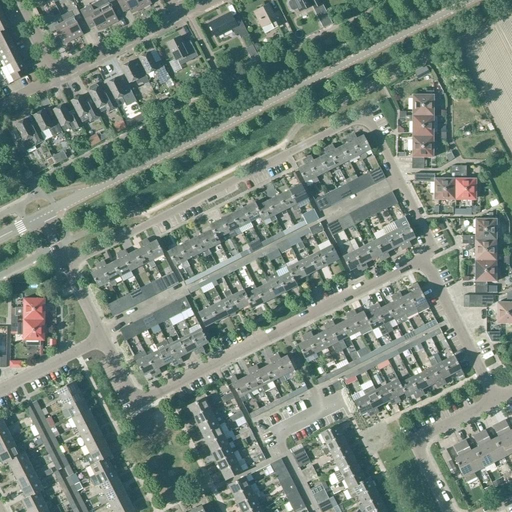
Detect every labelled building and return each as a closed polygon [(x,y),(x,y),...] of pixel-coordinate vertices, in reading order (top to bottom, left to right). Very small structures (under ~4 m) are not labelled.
[(117,6),(113,0),(101,0),(96,3),(108,26),(118,21),(111,8),(117,6)] [(141,9),(135,0),(116,0),(119,4),(124,2),(131,15),(141,9)] [(135,0),(141,9),(151,4),(148,0),(135,0)] [(291,11),(293,11),(302,7),(304,10),(312,6),(313,9),(320,6),(317,0),(292,0),(289,2),(288,5),(291,11)] [(96,3),(80,11),(85,22),(86,21),(90,30),(95,27),(98,32),(108,26),(96,3)] [(268,5),(253,13),(261,29),(264,34),(273,30),(284,24),(278,12),(273,15),(268,5)] [(60,17),(63,23),(73,40),(83,35),(76,22),(81,19),(76,9),(60,17)] [(235,35),(245,30),(239,17),(233,20),(229,13),(208,24),(215,38),(232,30),(235,35)] [(327,14),(319,18),(324,28),(332,24),(327,15),(327,14)] [(0,20),(0,32),(5,30),(9,28),(4,18),(0,20)] [(73,40),(63,23),(58,25),(55,19),(51,22),(49,18),(42,22),(44,26),(45,25),(50,35),(56,32),(63,45),(73,40)] [(0,44),(10,40),(5,30),(0,32),(0,44)] [(175,62),(177,61),(179,66),(197,57),(192,45),(185,48),(180,38),(167,45),(175,62)] [(15,49),(10,40),(0,44),(0,55),(0,56),(1,56),(15,49)] [(0,61),(2,60),(6,66),(20,59),(15,49),(1,56),(0,56),(0,61)] [(161,63),(156,66),(150,53),(139,59),(147,75),(148,74),(150,78),(156,75),(158,80),(167,75),(161,63)] [(253,63),(260,59),(257,54),(251,58),(253,63)] [(20,59),(6,66),(1,68),(4,75),(8,84),(21,78),(18,72),(25,69),(20,59)] [(131,62),(121,68),(129,84),(140,79),(143,85),(148,83),(143,72),(138,74),(131,62)] [(420,68),(423,74),(429,71),(426,65),(420,68)] [(117,79),(106,84),(114,100),(122,97),(126,106),(136,102),(129,87),(123,90),(117,79)] [(90,92),(88,93),(97,109),(99,114),(106,110),(108,114),(117,109),(111,97),(106,100),(99,87),(98,88),(97,86),(94,85),(90,87),(89,90),(90,92)] [(429,99),(433,99),(433,89),(425,89),(425,95),(412,95),(412,113),(415,113),(429,99)] [(163,92),(155,96),(157,100),(158,103),(167,99),(165,96),(163,92)] [(94,106),(88,109),(82,96),(71,102),(79,118),(80,118),(82,123),(89,120),(90,123),(100,118),(94,106)] [(412,113),(412,115),(415,115),(415,116),(433,116),(433,99),(429,99),(415,113),(412,113)] [(70,128),(71,132),(81,127),(75,115),(69,118),(63,105),(53,111),(61,127),(62,127),(64,132),(70,128)] [(44,111),(33,116),(41,133),(45,141),(52,137),(56,136),(62,133),(55,120),(50,123),(44,111)] [(399,116),(399,120),(411,120),(411,136),(433,137),(415,119),(415,116),(415,115),(412,115),(411,115),(405,115),(405,116),(399,116)] [(433,116),(415,116),(415,119),(433,137),(433,133),(433,116)] [(133,118),(124,123),(127,128),(135,124),(133,118)] [(44,142),(37,129),(32,132),(26,120),(15,125),(24,142),(23,142),(27,150),(44,142)] [(123,121),(114,125),(117,133),(127,128),(124,123),(123,121)] [(15,130),(9,133),(13,141),(19,138),(15,130)] [(97,134),(88,138),(92,146),(100,141),(97,134)] [(349,137),(359,155),(362,160),(366,158),(366,156),(364,152),(370,150),(363,136),(356,139),(354,134),(349,137)] [(433,137),(411,136),(411,154),(415,154),(433,137)] [(341,147),(348,161),(359,155),(349,137),(345,139),(348,144),(341,147)] [(415,154),(411,154),(411,163),(411,169),(423,169),(423,157),(433,157),(433,137),(415,154)] [(328,147),(337,166),(348,161),(341,147),(335,150),(332,145),(328,147)] [(337,166),(328,147),(324,150),(326,155),(320,158),(326,172),(337,166)] [(53,156),(52,157),(55,162),(56,164),(67,159),(63,151),(53,156)] [(316,177),(326,172),(320,158),(313,161),(311,156),(306,158),(316,177)] [(316,177),(306,158),(302,161),(304,166),(298,169),(305,183),(311,179),(313,184),(318,181),(316,177)] [(437,197),(437,200),(454,200),(454,166),(451,166),(451,173),(450,179),(451,179),(451,183),(437,197)] [(454,166),(454,200),(471,200),(471,197),(458,183),(458,166),(454,166)] [(458,166),(458,183),(471,197),(475,197),(475,179),(465,179),(466,166),(458,166)] [(368,173),(373,184),(385,178),(379,167),(368,173)] [(357,178),(363,190),(373,184),(368,173),(357,178)] [(435,174),(414,174),(414,182),(434,182),(433,197),(437,197),(451,183),(451,179),(450,179),(434,179),(435,174)] [(346,184),(352,195),(363,190),(357,178),(346,184)] [(346,184),(335,189),(341,201),(352,195),(346,184)] [(300,185),(289,191),(296,204),(297,204),(307,199),(300,185)] [(335,189),(324,195),(330,206),(341,201),(335,189)] [(278,196),(285,210),(291,207),(293,211),(299,208),(297,204),(296,204),(289,191),(278,196)] [(380,197),(386,209),(397,203),(391,191),(380,197)] [(330,206),(324,195),(314,200),(320,212),(330,206)] [(285,210),(278,196),(267,202),(274,216),(274,215),(285,210)] [(380,197),(369,203),(375,215),(386,209),(380,197)] [(267,202),(256,207),(261,217),(260,217),(262,221),(269,218),(271,222),(277,220),(274,215),(274,216),(267,202)] [(256,207),(254,203),(242,209),(249,222),(260,217),(261,217),(256,207)] [(375,215),(369,203),(358,208),(364,220),(375,215)] [(471,208),(470,208),(470,215),(474,215),(478,213),(480,213),(480,206),(471,206),(471,208)] [(364,220),(358,208),(348,214),(354,226),(364,220)] [(232,214),(239,228),(249,222),(242,209),(232,214)] [(302,217),(306,225),(317,220),(313,212),(302,217)] [(488,219),(475,219),(474,236),(474,237),(478,237),(492,223),(492,213),(488,213),(488,219)] [(239,228),(232,214),(221,220),(228,233),(231,238),(236,235),(233,230),(239,228)] [(348,214),(337,219),(343,231),(354,226),(348,214)] [(293,226),(295,231),(306,225),(302,217),(300,218),(300,221),(301,222),(293,226)] [(343,231),(337,219),(326,225),(332,237),(343,231)] [(228,233),(221,220),(209,225),(212,230),(217,239),(228,233)] [(308,228),(310,232),(311,232),(312,235),(323,230),(320,222),(308,228)] [(393,223),(382,228),(383,230),(393,249),(399,246),(402,251),(406,248),(397,230),(393,223)] [(474,236),(462,236),(462,240),(468,240),(475,240),(478,240),(495,240),(495,223),(492,223),(478,237),(474,237),(474,236)] [(397,230),(406,248),(411,246),(408,241),(415,238),(408,224),(397,230)] [(293,226),(281,232),(284,237),(295,231),(293,226)] [(299,238),(310,232),(308,228),(297,234),(299,238)] [(219,243),(217,239),(212,230),(201,235),(208,249),(219,243)] [(383,230),(372,235),(375,241),(385,259),(389,257),(386,252),(393,249),(383,230)] [(271,237),(273,242),(284,237),(281,232),(271,237)] [(297,234),(290,238),(294,245),(301,242),(299,238),(297,234)] [(190,241),(197,255),(204,251),(206,256),(211,254),(208,249),(201,235),(190,241)] [(273,242),(271,237),(260,243),(262,247),(273,242)] [(143,241),(152,260),(163,254),(156,241),(150,244),(147,239),(143,241)] [(286,240),(275,245),(277,249),(279,254),(290,248),(290,247),(286,240)] [(475,240),(468,240),(468,244),(474,244),(474,243),(478,243),(495,261),(502,261),(502,257),(495,257),(495,240),(478,240),(475,240)] [(141,248),(134,252),(141,265),(148,262),(151,268),(155,266),(152,260),(143,241),(138,244),(141,248)] [(190,241),(179,246),(186,260),(197,255),(190,241)] [(252,241),(247,244),(249,248),(251,253),(262,247),(260,243),(255,246),(252,241)] [(353,252),(354,252),(349,241),(343,244),(348,255),(343,257),(349,271),(356,268),(358,272),(363,270),(353,252)] [(375,241),(364,246),(371,260),(378,257),(380,261),(384,259),(375,241)] [(474,244),(474,260),(495,261),(478,243),(474,243),(474,244)] [(264,250),(266,255),(277,249),(275,245),(264,250)] [(168,252),(167,252),(174,266),(175,266),(180,263),(182,268),(188,265),(186,260),(179,246),(168,252)] [(320,251),(327,265),(338,260),(331,246),(320,251)] [(353,252),(363,270),(367,268),(365,263),(371,260),(364,246),(354,252),(353,252)] [(249,248),(239,254),(241,258),(251,253),(249,248)] [(141,265),(134,252),(128,255),(125,250),(121,252),(130,271),(141,265)] [(253,256),(256,260),(266,255),(264,250),(253,256)] [(327,265),(320,251),(309,257),(316,271),(327,265)] [(113,263),(119,276),(130,271),(121,252),(117,255),(119,259),(113,263)] [(239,254),(227,259),(230,264),(241,258),(239,254)] [(220,263),(216,265),(219,269),(230,264),(227,259),(225,256),(218,259),(220,263)] [(253,256),(242,262),(244,266),(256,260),(253,256)] [(309,257),(298,263),(304,276),(316,271),(309,257)] [(304,276),(298,263),(296,259),(285,265),(286,268),(289,273),(294,282),(304,276)] [(495,261),(474,260),(474,278),(478,278),(495,261)] [(99,263),(109,282),(111,287),(116,284),(114,279),(119,276),(113,263),(106,266),(104,261),(99,263)] [(478,281),(474,281),(474,293),(486,293),(486,282),(495,282),(495,264),(495,261),(478,278),(478,281)] [(242,262),(231,267),(233,272),(244,266),(242,262)] [(109,282),(99,263),(95,266),(97,270),(91,274),(98,287),(109,282)] [(205,271),(207,275),(219,269),(216,265),(205,271)] [(231,267),(220,273),(222,277),(233,272),(231,267)] [(207,275),(205,271),(194,276),(196,281),(207,275)] [(161,278),(167,289),(178,283),(172,272),(161,278)] [(220,273),(209,278),(211,283),(222,277),(220,273)] [(278,278),(276,273),(265,279),(267,284),(274,298),(285,292),(278,278)] [(278,278),(285,292),(296,286),(294,282),(289,273),(278,278)] [(196,281),(194,276),(183,281),(186,286),(196,281)] [(161,278),(150,283),(156,294),(167,289),(161,278)] [(198,284),(200,288),(211,283),(209,278),(198,284)] [(150,283),(139,289),(145,300),(156,294),(150,283)] [(200,288),(198,284),(187,290),(189,294),(200,288)] [(256,289),(263,303),(274,298),(267,284),(256,289)] [(408,295),(418,313),(418,314),(429,308),(417,284),(412,286),(415,291),(408,295)] [(250,304),(249,305),(252,309),(263,303),(256,289),(254,285),(243,290),(250,304)] [(139,289),(129,294),(134,306),(145,300),(139,289)] [(221,301),(228,316),(229,315),(230,316),(231,317),(235,315),(235,314),(234,312),(239,310),(232,296),(229,290),(223,293),(226,299),(221,301)] [(243,290),(232,296),(239,310),(249,305),(250,304),(243,290)] [(500,320),(511,307),(511,290),(507,293),(507,303),(496,303),(496,320),(500,320)] [(395,295),(405,314),(407,318),(418,313),(408,295),(402,298),(400,293),(395,295)] [(129,294),(118,300),(123,311),(134,306),(129,294)] [(393,302),(387,305),(394,319),(405,314),(395,295),(391,297),(393,302)] [(16,317),(22,317),(26,317),(40,304),(43,304),(43,296),(38,296),(38,300),(22,300),(22,309),(14,309),(14,317),(16,317)] [(480,296),(480,308),(486,308),(486,304),(493,304),(493,296),(480,296)] [(173,303),(179,314),(191,308),(185,297),(173,303)] [(123,311),(118,300),(107,305),(113,317),(123,311)] [(210,307),(217,321),(228,316),(221,301),(210,307)] [(179,314),(173,303),(162,308),(168,319),(179,314)] [(26,317),(26,321),(43,321),(43,304),(40,304),(26,317)] [(378,304),(373,306),(387,333),(393,330),(389,322),(394,319),(387,305),(380,309),(378,304)] [(387,333),(373,306),(369,308),(371,313),(365,316),(372,330),(378,328),(382,336),(387,333)] [(217,321),(210,307),(199,313),(206,327),(217,321)] [(511,307),(500,320),(500,324),(511,323),(511,307)] [(152,314),(157,325),(168,319),(162,308),(152,314)] [(349,313),(359,331),(361,336),(372,330),(372,331),(372,330),(365,316),(363,312),(356,315),(354,310),(349,313)] [(347,320),(341,323),(348,337),(359,331),(349,313),(345,315),(347,320)] [(157,325),(152,314),(141,319),(147,330),(157,325)] [(130,325),(136,336),(147,330),(141,319),(130,325)] [(424,325),(426,330),(437,324),(435,319),(424,325)] [(26,321),(26,324),(39,338),(43,338),(43,321),(26,321)] [(332,321),(328,324),(341,350),(346,348),(342,340),(348,337),(341,323),(335,326),(332,321)] [(39,338),(26,324),(22,324),(22,342),(25,342),(25,347),(39,347),(39,338)] [(198,324),(188,329),(190,334),(199,353),(204,351),(201,346),(208,343),(201,329),(198,324)] [(341,350),(328,324),(323,326),(326,331),(319,334),(326,348),(332,345),(336,353),(341,350)] [(136,336),(130,325),(119,330),(125,341),(136,336)] [(426,330),(424,325),(413,331),(415,335),(426,330)] [(428,334),(431,339),(442,333),(440,328),(428,334)] [(185,337),(179,340),(186,354),(192,351),(195,355),(199,353),(190,334),(187,329),(182,331),(185,337)] [(415,335),(413,331),(402,336),(405,341),(415,335)] [(326,348),(319,334),(313,337),(310,332),(306,335),(316,353),(326,348)] [(418,339),(420,343),(430,338),(431,339),(428,334),(418,339)] [(316,353),(306,335),(302,337),(304,342),(298,345),(305,359),(316,353)] [(405,341),(402,336),(391,342),(394,346),(405,341)] [(165,340),(168,346),(178,364),(182,362),(180,357),(186,354),(179,340),(173,343),(171,337),(165,340)] [(418,339),(407,345),(409,349),(420,343),(418,339)] [(154,346),(157,351),(164,365),(171,362),(173,366),(178,364),(168,346),(165,340),(154,346)] [(394,346),(391,342),(381,347),(383,352),(394,346)] [(407,345),(396,350),(398,355),(409,349),(407,345)] [(381,347),(370,353),(372,357),(383,352),(381,347)] [(396,350),(385,356),(387,360),(398,355),(396,350)] [(156,375),(146,357),(143,351),(133,357),(143,376),(149,373),(151,378),(156,375)] [(146,357),(156,375),(160,373),(158,368),(164,365),(157,351),(146,357)] [(359,358),(361,363),(372,357),(370,353),(359,358)] [(278,355),(273,357),(283,376),(283,375),(294,370),(287,356),(280,360),(278,355)] [(374,361),(376,366),(382,363),(387,360),(385,356),(374,361)] [(443,362),(450,376),(456,373),(458,377),(463,375),(454,356),(443,362)] [(265,367),(272,381),(279,378),(281,383),(286,380),(283,375),(283,376),(273,357),(268,359),(271,364),(265,367)] [(359,358),(348,364),(350,368),(361,363),(359,358)] [(432,367),(441,386),(446,384),(443,379),(450,376),(443,362),(437,365),(434,358),(429,361),(432,367)] [(374,361),(364,367),(366,371),(376,366),(374,361)] [(348,364),(337,369),(339,374),(350,368),(348,364)] [(251,368),(263,391),(264,391),(264,392),(274,387),(272,381),(265,367),(258,371),(256,366),(251,368)] [(364,367),(353,372),(355,376),(366,371),(364,367)] [(432,367),(421,373),(428,387),(434,384),(437,388),(441,386),(432,367)] [(243,378),(250,392),(257,389),(259,393),(263,391),(251,368),(247,370),(249,375),(243,378)] [(326,375),(329,379),(339,374),(337,369),(326,375)] [(355,376),(353,372),(342,378),(344,382),(355,376)] [(428,387),(421,373),(410,378),(419,397),(424,395),(422,390),(428,387)] [(329,379),(326,375),(315,380),(318,385),(329,379)] [(250,392),(243,378),(237,382),(234,376),(230,379),(242,402),(246,400),(244,395),(250,392)] [(404,393),(404,394),(406,398),(413,395),(415,399),(419,397),(410,378),(400,384),(399,384),(404,393)] [(353,384),(356,390),(368,384),(365,379),(353,384)] [(397,380),(386,385),(396,404),(400,402),(398,397),(404,394),(404,393),(399,384),(400,384),(397,380)] [(57,390),(62,399),(79,391),(79,390),(76,385),(77,384),(76,381),(57,390)] [(332,385),(336,392),(342,389),(338,382),(332,385)] [(383,405),(375,391),(373,385),(362,391),(365,396),(374,415),(379,413),(376,408),(383,405)] [(375,391),(383,405),(389,401),(391,406),(396,404),(386,385),(375,391)] [(302,387),(291,393),(293,397),(304,391),(302,387)] [(79,391),(62,399),(66,408),(83,400),(83,399),(80,394),(82,393),(80,390),(79,390),(79,391)] [(362,390),(350,396),(354,402),(361,416),(367,412),(370,417),(374,415),(365,396),(362,391),(362,390)] [(225,395),(228,401),(234,398),(231,393),(225,395)] [(280,398),(282,402),(293,397),(291,393),(280,398)] [(192,416),(209,407),(215,404),(210,395),(186,407),(187,411),(189,410),(192,416)] [(282,402),(280,398),(270,403),(272,408),(282,402)] [(66,408),(71,417),(88,409),(85,403),(87,402),(85,399),(83,399),(83,400),(66,408)] [(32,403),(37,412),(41,410),(36,401),(32,403)] [(272,408),(270,403),(259,409),(261,413),(272,408)] [(24,407),(29,416),(33,414),(29,405),(24,407)] [(194,420),(196,425),(197,425),(214,416),(209,407),(192,416),(190,417),(191,420),(194,420)] [(89,408),(88,409),(71,417),(76,427),(93,419),(93,418),(90,412),(91,412),(89,408)] [(261,413),(259,409),(248,414),(250,419),(261,413)] [(37,412),(41,421),(46,419),(41,410),(37,412)] [(235,414),(237,419),(243,416),(241,411),(235,414)] [(38,423),(33,414),(29,416),(34,425),(38,423)] [(196,425),(195,426),(196,429),(198,429),(201,434),(224,423),(219,414),(214,416),(197,425),(196,425)] [(76,427),(80,436),(97,427),(94,422),(96,421),(94,417),(93,418),(93,419),(76,427)] [(50,428),(46,419),(41,421),(46,430),(50,428)] [(505,421),(498,424),(511,451),(511,430),(510,431),(505,421)] [(28,423),(23,426),(29,436),(33,433),(28,423)] [(34,425),(38,434),(43,432),(38,423),(34,425)] [(229,432),(224,423),(201,434),(200,435),(200,438),(203,437),(206,443),(206,444),(229,432)] [(494,439),(503,458),(511,453),(511,451),(498,424),(492,427),(498,437),(494,439)] [(320,434),(325,443),(342,435),(341,434),(339,429),(341,427),(338,425),(320,434)] [(97,427),(80,436),(85,445),(102,437),(102,436),(99,431),(100,430),(99,426),(97,427)] [(0,441),(10,437),(6,428),(0,430),(0,441)] [(50,428),(46,430),(51,439),(55,437),(50,428)] [(244,432),(247,438),(253,435),(250,429),(244,432)] [(206,443),(204,444),(205,447),(208,447),(211,452),(211,453),(228,444),(232,441),(236,440),(234,437),(231,431),(229,432),(206,444),(206,443)] [(503,458),(494,439),(490,441),(485,431),(478,434),(493,463),(503,458)] [(38,434),(43,444),(47,441),(43,432),(38,434)] [(343,433),(341,434),(342,435),(325,443),(328,448),(322,451),(324,455),(330,452),(346,444),(346,443),(343,438),(345,436),(343,433)] [(474,450),(483,468),(493,463),(478,434),(473,437),(478,447),(474,450)] [(102,437),(85,445),(90,454),(106,446),(106,445),(104,440),(105,439),(103,436),(102,436),(102,437)] [(0,441),(0,453),(15,446),(10,437),(0,441)] [(51,439),(55,449),(60,447),(55,437),(51,439)] [(47,441),(43,444),(48,453),(52,451),(47,441)] [(465,441),(458,444),(473,473),(474,473),(483,468),(474,450),(471,451),(465,441)] [(346,444),(330,452),(334,461),(351,453),(348,447),(350,445),(348,443),(346,443),(346,444)] [(212,456),(215,462),(233,453),(232,453),(237,451),(235,447),(230,449),(228,444),(211,453),(211,452),(209,453),(210,457),(212,456)] [(473,473),(458,444),(453,447),(458,458),(454,460),(463,478),(464,478),(467,482),(476,477),(474,473),(473,473)] [(15,447),(15,446),(0,453),(0,459),(1,461),(0,461),(0,462),(1,465),(7,462),(7,461),(20,455),(19,455),(17,450),(20,449),(18,445),(15,447)] [(66,450),(63,445),(60,447),(55,449),(60,458),(64,456),(62,452),(66,450)] [(85,456),(90,466),(108,456),(108,457),(111,455),(108,449),(110,448),(108,445),(106,445),(106,446),(90,454),(85,456)] [(253,450),(256,456),(262,453),(259,447),(253,450)] [(294,459),(305,453),(303,447),(291,453),(294,459)] [(256,456),(253,450),(248,453),(251,459),(256,456)] [(57,460),(52,451),(48,453),(52,462),(57,460)] [(215,462),(214,462),(215,466),(217,465),(220,471),(242,460),(237,451),(232,453),(233,453),(215,462)] [(334,473),(356,462),(355,462),(353,456),(355,454),(352,452),(351,453),(334,461),(337,466),(334,468),(335,472),(334,473)] [(24,453),(19,455),(20,455),(7,461),(7,462),(10,468),(9,468),(11,472),(12,471),(28,462),(24,453)] [(262,453),(256,456),(260,463),(266,460),(262,453)] [(305,453),(294,459),(299,469),(310,463),(305,453)] [(60,458),(65,467),(69,465),(64,456),(60,458)] [(108,456),(90,466),(85,468),(90,478),(95,475),(111,466),(108,461),(110,460),(108,457),(108,456)] [(28,462),(12,471),(15,477),(14,477),(15,481),(17,480),(33,472),(31,467),(37,464),(35,459),(28,462)] [(274,473),(285,468),(281,459),(270,464),(274,473)] [(57,460),(52,462),(57,471),(58,471),(61,469),(57,460)] [(220,471),(218,471),(219,475),(222,474),(225,480),(248,469),(243,460),(242,460),(220,471)] [(357,461),(355,462),(356,462),(334,473),(339,482),(344,479),(344,480),(360,471),(357,465),(359,463),(357,461)] [(451,461),(445,464),(451,475),(456,472),(451,461)] [(65,467),(69,476),(73,474),(69,465),(65,467)] [(116,476),(116,475),(113,470),(114,469),(112,465),(111,466),(95,475),(90,478),(94,487),(99,484),(116,476)] [(303,477),(315,471),(312,466),(300,471),(303,477)] [(279,483),(290,477),(285,468),(274,473),(279,483)] [(360,471),(344,480),(348,489),(353,487),(353,486),(365,480),(362,474),(364,472),(362,470),(360,471)] [(57,481),(62,479),(58,471),(57,471),(53,473),(57,481)] [(303,477),(306,483),(318,477),(315,471),(303,477)] [(17,480),(19,486),(18,486),(20,490),(21,489),(38,481),(33,472),(17,480)] [(116,476),(99,484),(104,493),(121,485),(120,484),(117,478),(119,478),(117,475),(116,475),(116,476)] [(71,477),(66,479),(70,487),(75,485),(71,477)] [(284,492),(295,486),(290,477),(279,483),(284,492)] [(348,489),(347,490),(352,499),(357,496),(374,487),(371,481),(373,479),(371,477),(365,480),(353,486),(353,487),(348,489)] [(229,489),(232,495),(232,496),(255,483),(253,484),(252,481),(247,483),(245,478),(226,487),(227,490),(229,489)] [(62,479),(57,481),(62,491),(67,488),(62,479)] [(21,489),(24,495),(23,496),(24,498),(26,498),(38,492),(42,490),(38,481),(21,489)] [(121,485),(104,493),(109,502),(125,494),(125,493),(122,488),(123,487),(122,484),(120,484),(121,485)] [(313,495),(324,490),(321,484),(310,490),(313,495)] [(70,487),(75,496),(79,494),(75,485),(70,487)] [(288,501),(299,495),(295,486),(284,492),(288,501)] [(357,496),(362,505),(379,496),(376,490),(378,489),(376,486),(374,487),(357,496)] [(232,495),(231,496),(231,499),(234,499),(237,504),(254,496),(254,495),(260,492),(258,488),(251,491),(249,487),(232,496),(232,495)] [(62,491),(67,500),(71,498),(67,488),(62,491)] [(317,505),(329,499),(324,490),(313,495),(317,505)] [(43,501),(38,492),(26,498),(24,498),(21,500),(24,507),(23,507),(25,511),(26,510),(43,501)] [(125,494),(109,502),(113,511),(130,503),(127,497),(128,496),(126,493),(125,493),(125,494)] [(75,496),(79,505),(84,503),(79,494),(75,496)] [(288,501),(293,509),(303,503),(299,495),(288,501)] [(380,495),(379,496),(362,505),(365,510),(361,511),(371,511),(383,505),(381,500),(383,498),(380,495)] [(237,504),(235,505),(236,508),(239,508),(240,511),(245,511),(259,505),(258,505),(264,501),(262,498),(257,501),(254,496),(237,504)] [(67,500),(71,509),(76,507),(71,498),(67,500)] [(321,511),(325,511),(333,508),(329,499),(317,505),(321,511)] [(44,511),(48,511),(43,501),(26,510),(26,511),(44,511)] [(130,503),(113,511),(134,511),(131,506),(133,505),(131,502),(130,503)] [(88,511),(84,503),(79,505),(82,511),(88,511)] [(303,503),(293,509),(294,511),(296,511),(305,507),(303,503)]
